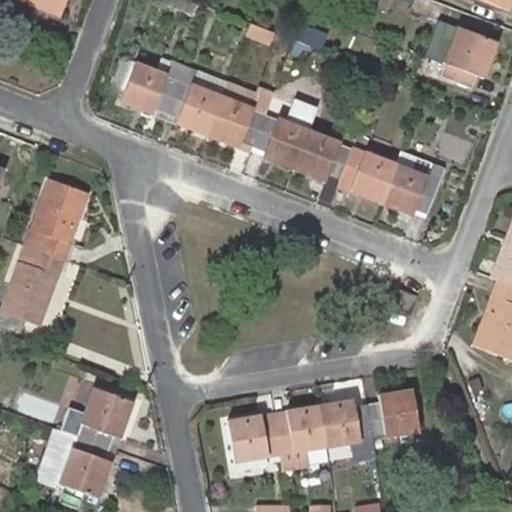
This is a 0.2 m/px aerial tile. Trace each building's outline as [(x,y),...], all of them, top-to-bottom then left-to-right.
[(18,0),(59,15),(64,0),(18,0)] [(185,3),(176,0),(156,0),(155,5),(181,14),(185,3)] [(270,31),(247,22),(242,35),(265,44),(270,31)] [(486,60),(495,38),(458,24),(450,42),(436,36),(427,59),(441,65),(439,72),(473,86),(478,72),(483,59),(486,60)] [(498,39),(495,38),(486,60),(483,59),(478,72),(484,74),(498,39)] [(163,72),(169,58),(162,56),(157,70),(163,72)] [(123,89),(133,61),(122,58),(112,85),(123,89)] [(151,105),(163,110),(176,77),(181,63),(169,58),(163,72),(157,70),(133,61),(123,89),(119,99),(136,106),(136,103),(150,109),(151,105)] [(176,77),(163,110),(177,116),(175,119),(187,123),(186,126),(205,133),(220,94),(191,83),(197,68),(181,63),(176,77)] [(220,94),(225,79),(197,68),(191,83),(220,94)] [(235,147),(249,153),(252,144),(264,111),(268,99),(272,90),(261,86),(259,91),(225,79),(220,94),(205,133),(224,140),(226,137),(237,142),(235,147)] [(118,101),(148,113),(160,118),(163,110),(151,105),(150,109),(136,103),(136,106),(119,99),(118,101)] [(264,111),(252,144),(265,149),(264,152),(277,157),(275,160),(292,167),(307,128),(289,122),(294,110),(268,99),(264,111)] [(173,123),(204,135),(205,133),(186,126),(187,123),(175,119),(177,116),(163,110),(160,118),(173,123)] [(327,173),(338,178),(340,173),(350,145),(307,128),(292,167),(311,175),(312,171),(326,177),(327,173)] [(205,133),(204,135),(235,147),(237,142),(226,137),(224,140),(205,133)] [(340,173),(338,178),(346,181),(352,184),(351,186),(364,191),(362,194),(380,201),(394,162),(350,145),(340,173)] [(410,209),(424,214),(425,211),(443,168),(399,151),(394,162),(380,201),(409,213),(410,209)] [(261,158),(291,169),(292,167),(275,160),(277,157),(264,152),(261,158)] [(292,167),(291,169),(323,182),(335,186),(338,178),(327,173),(326,177),(312,171),(311,175),(292,167)] [(46,252),(63,258),(69,242),(65,241),(68,233),(74,215),(79,217),(88,191),(47,177),(29,228),(23,243),(38,249),(46,252)] [(349,192),(379,203),(380,201),(362,194),(364,191),(351,186),(352,184),(338,178),(335,186),(349,192)] [(380,201),(379,203),(421,220),(424,214),(410,209),(409,213),(380,201)] [(65,241),(69,242),(75,226),(79,217),(74,215),(68,233),(65,241)] [(496,277),(502,261),(507,263),(511,247),(511,236),(511,233),(511,218),(491,275),(496,277)] [(496,277),(511,283),(511,233),(511,236),(511,247),(507,263),(502,261),(496,277)] [(56,276),(63,258),(46,252),(38,249),(23,243),(16,260),(0,307),(0,330),(20,338),(26,319),(39,323),(48,300),(44,298),(53,275),(56,276)] [(48,300),(56,276),(53,275),(44,298),(48,300)] [(511,283),(496,277),(491,292),(495,295),(486,319),(482,317),(472,343),(509,357),(511,350),(511,283)] [(400,291),(393,310),(410,316),(417,298),(400,291)] [(495,295),(491,292),(482,317),(486,319),(495,295)] [(78,422),(90,387),(80,383),(67,418),(78,422)] [(378,391),(379,397),(394,395),(393,391),(412,387),(412,385),(378,391)] [(73,434),(106,445),(110,433),(113,434),(117,421),(121,422),(128,401),(90,387),(78,422),(67,418),(63,430),(73,434)] [(380,400),(366,402),(372,438),(420,430),(412,387),(393,391),(394,395),(379,397),(380,400)] [(352,396),(317,402),(318,405),(338,401),(339,405),(353,402),(352,396)] [(117,421),(113,434),(119,436),(130,401),(128,401),(121,422),(117,421)] [(372,438),(366,402),(353,404),(353,402),(339,405),(338,401),(318,405),(325,446),(325,447),(372,438)] [(318,405),(317,402),(286,408),(286,412),(273,414),(273,418),(288,416),(287,413),(300,411),(300,408),(318,405)] [(288,416),(273,418),(280,454),(280,455),(325,447),(325,446),(318,405),(300,408),(300,411),(287,413),(288,416)] [(245,420),(260,418),(260,420),(273,418),(273,414),(260,417),(259,411),(224,418),(225,420),(244,417),(245,420)] [(280,454),(273,418),(260,420),(260,418),(245,420),(244,417),(225,420),(232,463),(280,455),(280,454)] [(101,459),(106,445),(73,434),(63,430),(57,428),(51,445),(67,451),(56,481),(94,495),(102,474),(98,473),(103,459),(101,459)] [(56,481),(67,451),(51,445),(40,474),(56,481)] [(280,455),(283,473),(310,468),(307,450),(280,455)] [(109,462),(103,459),(98,473),(102,474),(94,495),(96,496),(109,462)]
